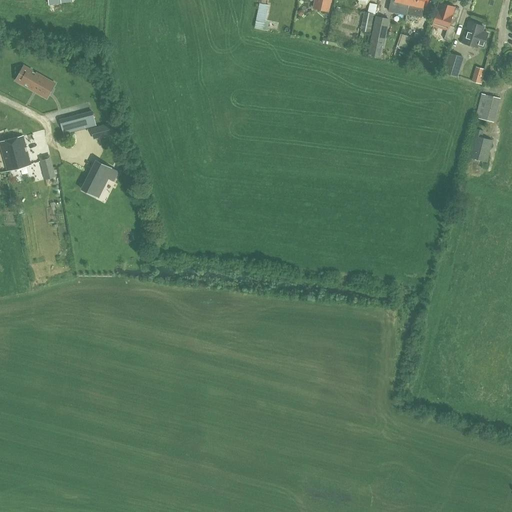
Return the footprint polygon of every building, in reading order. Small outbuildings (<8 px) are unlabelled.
[(314,0),(313,8),(329,12),(331,0),(314,0)] [(408,4),(409,0),(395,0),(395,1),(393,9),(400,10),(402,3),(408,4)] [(423,7),(424,0),(409,0),(408,4),(409,4),(406,14),(422,18),(424,7),(423,7)] [(451,41),(455,26),(458,16),(450,13),(452,6),(440,2),(432,26),(446,31),(444,39),(451,41)] [(267,30),(269,21),(266,20),(269,5),(259,3),(255,28),(267,30)] [(375,16),(377,4),(370,3),(368,12),(364,12),(360,30),(361,30),(359,40),(363,41),(364,31),(370,33),(373,16),(375,16)] [(371,39),(367,55),(381,58),(384,42),(385,42),(390,19),(376,16),(371,39)] [(484,48),(489,33),(483,31),(484,26),(469,22),(462,43),(478,48),(478,47),(484,48)] [(419,31),(424,35),(429,27),(425,24),(419,31)] [(413,51),(420,53),(423,43),(423,44),(425,36),(417,34),(415,41),(416,42),(413,51)] [(458,77),(464,57),(449,52),(442,72),(458,77)] [(24,65),(15,81),(46,99),(56,83),(24,65)] [(481,84),(483,76),(475,74),(473,81),(481,84)] [(497,98),(489,96),(489,95),(481,94),(475,118),(494,122),(500,98),(497,98)] [(93,111),(81,114),(85,128),(96,125),(93,111)] [(94,138),(100,137),(97,126),(91,128),(94,138)] [(487,162),(493,140),(482,137),(484,131),(476,128),(468,157),(487,162)] [(0,145),(4,161),(7,172),(31,165),(23,135),(0,141),(0,145)] [(86,147),(74,174),(92,182),(99,164),(104,166),(108,157),(86,147)]
